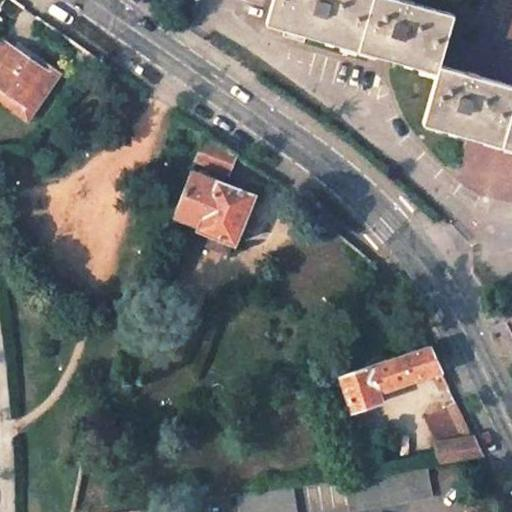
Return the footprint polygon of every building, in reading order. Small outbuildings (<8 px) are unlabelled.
[(511,82),(437,61),(451,9),(415,0),(270,0),(265,21),(285,27),(284,33),(294,36),(303,38),(305,32),(407,61),(435,69),(421,118),(433,121),(511,145),(511,82)] [(0,87),(17,99),(10,109),(24,120),(59,73),(44,62),(39,68),(0,40),(0,87)] [(17,99),(0,87),(0,102),(10,109),(17,99)] [(206,133),(196,160),(227,171),(234,153),(206,133)] [(198,227),(196,231),(235,245),(254,196),(191,172),(173,219),(198,227)] [(379,402),(375,391),(440,371),(428,346),(337,375),(348,410),(365,406),(379,402)] [(448,386),(437,391),(458,437),(431,442),(433,449),(434,459),(480,451),(448,386)] [(344,477),(349,504),(430,491),(426,464),(383,471),(344,477)] [(297,511),(292,486),(237,496),(239,511),(297,511)]
